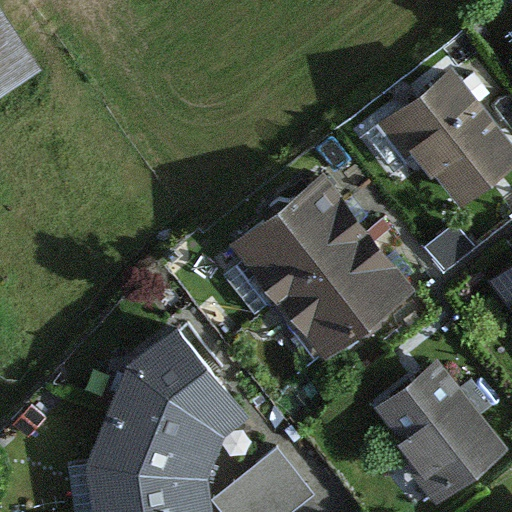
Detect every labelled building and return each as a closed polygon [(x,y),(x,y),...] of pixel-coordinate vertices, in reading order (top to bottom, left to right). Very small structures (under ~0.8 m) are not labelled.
[(0,85),(36,62),(0,6),(0,85)] [(458,208),(511,165),(511,147),(450,69),(387,119),(458,208)] [(363,224),(324,172),(244,231),(284,284),(363,224)] [(403,276),(363,224),(284,284),(323,336),(403,276)] [(511,253),(484,275),(499,296),(507,305),(511,311),(511,253)] [(107,401),(211,444),(218,428),(244,406),(177,315),(125,354),(107,401)] [(450,494),(504,451),(435,364),(381,406),(450,494)] [(87,456),(92,505),(205,490),(201,466),(211,444),(107,401),(87,456)] [(213,478),(236,511),(275,511),(316,484),(280,433),(213,478)] [(208,511),(205,490),(92,505),(93,511),(208,511)]
